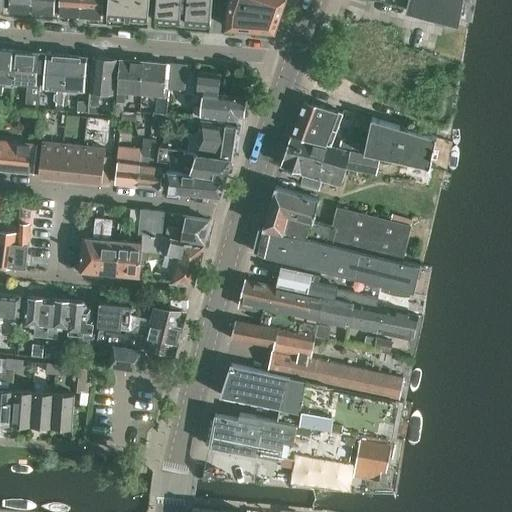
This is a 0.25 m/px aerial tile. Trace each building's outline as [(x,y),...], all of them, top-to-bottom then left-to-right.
[(9,0),(9,8),(32,10),(32,0),(9,0)] [(32,0),(32,10),(55,12),(55,0),(32,0)] [(59,0),(58,13),(80,15),(81,0),(59,0)] [(81,0),(80,15),(102,16),(103,0),(81,0)] [(107,0),(107,17),(148,20),(149,0),(107,0)] [(211,25),(213,0),(157,0),(156,21),(211,25)] [(284,0),(227,0),(226,6),(224,26),(274,30),(284,0)] [(409,0),(408,8),(457,21),(461,0),(409,0)] [(0,80),(0,81),(14,82),(16,50),(0,48),(0,80)] [(16,50),(14,82),(26,83),(24,104),(37,105),(39,78),(37,78),(39,52),(16,50)] [(56,105),(63,106),(67,54),(46,53),(44,87),(58,88),(58,92),(54,93),(54,98),(57,100),(56,105)] [(67,54),(63,106),(65,106),(65,108),(69,109),(69,107),(72,107),(73,101),(70,100),(71,90),(84,90),(88,56),(67,54)] [(89,90),(99,91),(113,93),(116,59),(93,56),(89,90)] [(120,58),(116,111),(116,115),(122,116),(122,111),(124,112),(125,101),(126,90),(141,92),(143,60),(120,58)] [(167,62),(143,60),(141,92),(164,94),(167,62)] [(169,88),(184,89),(186,64),(172,63),(169,88)] [(190,115),(238,120),(239,115),(244,116),(246,95),(219,92),(221,72),(199,70),(197,90),(204,91),(202,107),(195,107),(194,112),(190,112),(190,115)] [(78,104),(77,110),(88,110),(89,100),(82,100),(78,104)] [(343,112),(304,100),(291,135),(330,145),(343,112)] [(122,111),(122,116),(121,119),(135,121),(136,113),(124,112),(122,111)] [(153,113),(152,121),(163,123),(164,114),(153,113)] [(437,136),(371,117),(364,152),(430,167),(437,136)] [(202,120),(197,151),(233,157),(238,126),(202,120)] [(142,148),(138,185),(161,188),(163,164),(154,163),(158,126),(151,125),(150,139),(144,138),(143,148),(142,148)] [(165,130),(163,146),(173,148),(175,131),(165,130)] [(377,174),(381,157),(350,150),(350,151),(290,136),(281,163),(304,171),(303,173),(304,173),(301,184),(319,189),(322,178),(340,184),(345,166),(376,173),(377,174)] [(0,170),(15,172),(18,142),(0,139),(0,170)] [(39,174),(60,176),(64,142),(43,140),(39,174)] [(18,142),(15,172),(34,174),(37,144),(18,142)] [(60,176),(81,179),(85,144),(64,142),(60,176)] [(85,144),(81,179),(110,182),(113,156),(105,155),(105,147),(85,144)] [(115,182),(138,185),(142,148),(119,146),(115,182)] [(220,182),(195,179),(196,168),(168,164),(165,186),(219,193),(220,182)] [(264,225),(263,227),(283,231),(284,230),(305,235),(305,233),(403,257),(411,225),(338,207),(333,225),(313,220),(319,198),(276,185),(275,187),(276,187),(275,190),(274,196),(273,195),(272,198),(271,200),(272,200),(271,203),(272,203),(269,210),(268,211),(267,213),(268,214),(265,225),(264,225)] [(133,222),(139,222),(141,209),(135,208),(133,222)] [(138,233),(142,234),(150,235),(153,210),(141,209),(139,222),(138,233)] [(153,210),(150,235),(162,236),(165,211),(153,210)] [(182,238),(205,242),(210,219),(181,214),(179,228),(168,226),(167,236),(182,239),(182,238)] [(90,270),(98,271),(104,218),(96,217),(93,238),(82,236),(79,269),(82,269),(84,272),(89,272),(90,270)] [(114,272),(116,272),(119,241),(109,240),(112,219),(104,218),(98,271),(105,271),(107,274),(112,275),(114,272)] [(18,221),(17,232),(14,266),(26,267),(30,222),(18,221)] [(256,252),(305,263),(352,275),(414,291),(420,264),(311,237),(263,228),(262,229),(264,229),(263,233),(256,237),(254,247),(256,252)] [(0,264),(14,266),(17,232),(0,229),(0,264)] [(142,234),(141,243),(143,244),(143,249),(160,251),(167,252),(164,263),(176,266),(171,281),(194,282),(204,243),(186,242),(186,241),(162,236),(150,235),(142,234)] [(119,241),(116,272),(128,274),(129,276),(134,277),(135,274),(139,275),(140,269),(143,249),(143,244),(141,243),(119,241)] [(346,299),(354,301),(376,306),(378,298),(338,288),(338,287),(318,283),(321,272),(281,263),(277,284),(346,299)] [(151,271),(140,269),(139,275),(150,279),(151,271)] [(292,311),(320,317),(325,295),(246,278),(244,286),(245,287),(244,291),(243,290),(240,304),(241,307),(255,310),(267,305),(292,311)] [(0,340),(2,325),(0,325),(0,313),(19,315),(21,295),(0,293),(0,340)] [(34,335),(46,336),(49,297),(27,295),(24,324),(35,325),(34,335)] [(320,317),(349,323),(354,301),(346,299),(325,295),(320,317)] [(58,327),(68,328),(71,299),(49,297),(46,336),(57,337),(58,327)] [(71,299),(68,328),(68,332),(83,333),(81,353),(92,354),(95,337),(92,337),(94,317),(90,317),(91,307),(86,307),(86,305),(83,300),(71,299)] [(349,323),(378,330),(383,307),(376,306),(354,301),(349,323)] [(97,325),(126,329),(133,330),(137,335),(138,309),(131,308),(132,305),(99,302),(97,325)] [(154,311),(145,346),(175,354),(182,327),(186,314),(183,309),(181,309),(155,307),(154,311)] [(383,307),(378,330),(412,337),(417,315),(383,307)] [(263,325),(235,319),(232,337),(274,346),(273,350),(268,370),(399,399),(403,377),(394,375),(396,367),(408,370),(411,357),(357,344),(356,346),(316,338),(316,336),(315,336),(317,324),(266,312),(263,325)] [(316,335),(323,336),(325,326),(318,325),(316,335)] [(126,334),(124,345),(141,348),(141,349),(145,346),(137,335),(133,330),(126,329),(126,334)] [(97,342),(105,343),(107,331),(99,330),(97,342)] [(105,343),(114,344),(124,345),(126,334),(107,331),(105,343)] [(114,344),(110,364),(137,368),(137,367),(143,368),(146,366),(147,357),(146,354),(140,353),(141,349),(141,348),(124,345),(114,344)] [(6,367),(15,368),(16,359),(7,358),(6,367)] [(16,359),(15,368),(23,369),(24,360),(16,359)] [(56,373),(56,364),(47,363),(46,372),(56,373)] [(279,419),(387,437),(395,439),(403,400),(232,363),(221,394),(281,406),(279,419)] [(64,365),(56,364),(56,373),(63,374),(64,365)] [(76,391),(89,392),(90,384),(85,384),(87,368),(79,367),(76,391)] [(0,421),(11,422),(13,389),(14,377),(0,375),(0,421)] [(11,422),(32,424),(34,390),(13,389),(11,422)] [(32,424),(52,425),(54,392),(34,390),(32,424)] [(54,392),(52,425),(73,427),(75,393),(54,392)] [(346,463),(388,470),(392,444),(387,444),(387,437),(356,432),(240,412),(239,418),(215,414),(215,416),(217,416),(211,443),(209,443),(209,444),(281,457),(281,456),(298,459),(299,453),(307,455),(306,457),(346,464),(346,463)]
